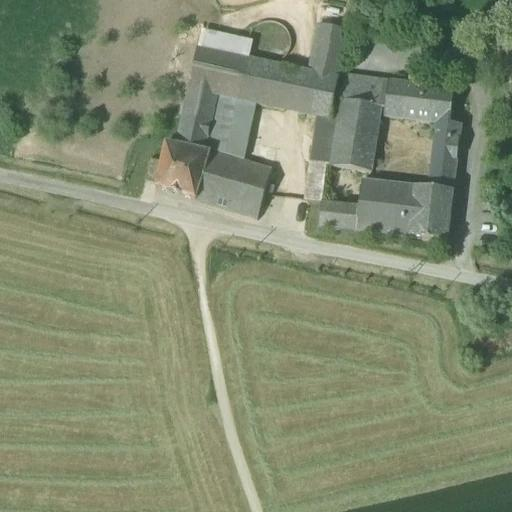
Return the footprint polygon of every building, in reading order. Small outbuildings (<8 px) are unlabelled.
[(288,53),(290,42),(285,31),(276,25),(264,25),(254,31),(249,41),(251,52),(258,61),(269,65),(280,62),(288,53)] [(283,112),(316,120),(330,122),(347,34),(318,26),(309,74),(292,71),(283,112)] [(197,50),(248,61),(252,44),(200,32),(197,50)] [(197,50),(188,91),(216,97),(255,106),(283,112),(292,71),(248,61),(197,50)] [(344,78),(339,103),(381,109),(385,110),(388,84),(344,78)] [(388,84),(385,110),(384,119),(436,126),(449,127),(449,126),(453,93),(388,84)] [(175,147),(203,153),(216,97),(188,91),(175,147)] [(255,106),(216,97),(203,153),(207,153),(210,154),(195,202),(257,221),(271,171),(248,163),(242,161),(255,106)] [(371,174),(381,109),(339,103),(337,124),(330,168),(371,174)] [(337,124),(330,122),(316,120),(305,202),(321,204),(326,167),(330,168),(337,124)] [(434,142),(458,145),(460,127),(449,126),(449,127),(436,126),(434,142)] [(458,145),(434,142),(432,158),(456,161),(458,145)] [(155,189),(195,202),(210,154),(207,153),(203,153),(175,147),(165,144),(161,162),(156,185),(155,189)] [(428,190),(452,193),(456,161),(432,158),(428,190)] [(144,182),(156,185),(161,162),(149,159),(144,182)] [(355,232),(409,239),(415,189),(362,183),(358,208),(355,232)] [(428,190),(415,189),(409,239),(447,243),(452,193),(428,190)] [(317,228),(355,232),(358,208),(321,204),(317,228)]
